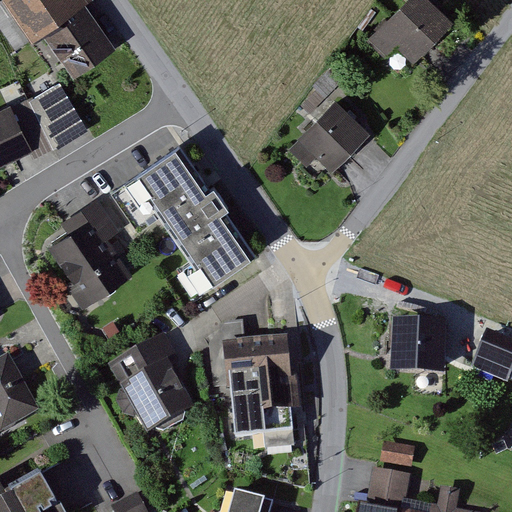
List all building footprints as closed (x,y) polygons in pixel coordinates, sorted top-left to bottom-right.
[(91,12),(83,0),(20,0),(13,5),(41,46),(47,41),(91,12)] [(411,77),(456,21),(430,0),(408,0),(372,45),(411,77)] [(91,12),(47,41),(75,82),(119,52),(91,12)] [(70,87),(38,105),(63,149),(95,131),(70,87)] [(374,124),(334,91),(290,143),(329,177),(374,124)] [(20,105),(0,116),(0,182),(49,154),(20,105)] [(267,253),(190,144),(145,176),(222,285),(267,253)] [(142,280),(98,204),(49,233),(94,309),(142,280)] [(450,323),(402,323),(402,370),(450,370),(450,323)] [(511,341),(493,334),(480,367),(511,380),(511,341)] [(210,410),(171,336),(120,362),(159,436),(210,410)] [(296,341),(236,347),(240,390),(260,388),(262,414),(303,410),(296,341)] [(18,361),(0,370),(0,422),(1,422),(9,436),(47,415),(18,361)] [(382,458),(412,463),(415,446),(384,441),(382,458)] [(6,476),(0,479),(0,511),(77,511),(51,463),(11,484),(6,476)] [(418,473),(383,467),(375,511),(423,511),(412,510),(418,473)]
